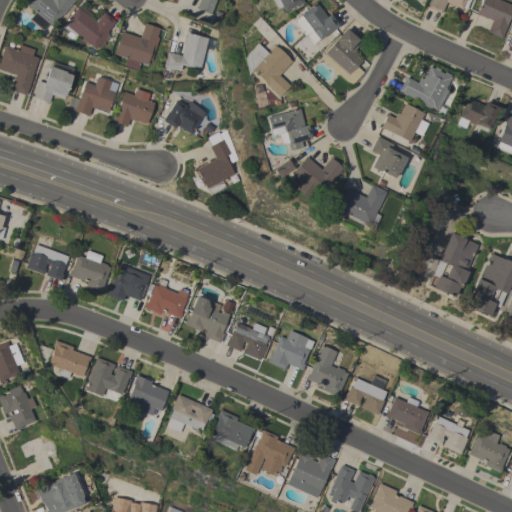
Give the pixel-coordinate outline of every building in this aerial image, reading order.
[(41,31),(27,19),(33,11),(24,3),(26,0),(73,0),(61,15),(52,26),(48,23),(41,31)] [(214,0),(209,14),(195,8),(198,0),(214,0)] [(281,6),(276,9),(271,0),(302,0),(303,2),(298,4),(284,11),(281,6)] [(440,13),(426,7),(429,0),(469,0),(466,8),(462,7),(461,9),(445,2),(440,13)] [(500,0),(511,5),(511,8),(505,24),(506,24),(500,37),(486,31),(491,19),(476,13),(481,0),(500,0)] [(326,16),(329,14),(337,25),(332,30),(331,29),(318,40),(317,39),(311,43),(306,36),(308,35),(306,33),(303,35),(292,21),(299,16),(298,15),(300,13),(299,12),(304,8),(305,9),(315,2),(326,16)] [(76,7),(95,22),(102,12),(114,21),(106,31),(107,32),(93,49),(75,34),(72,38),(70,38),(57,30),(76,7)] [(139,37),(143,23),(157,28),(154,36),(156,37),(155,40),(157,40),(150,61),(147,60),(146,65),(139,62),(136,69),(122,65),(124,58),(113,54),(120,31),(139,37)] [(358,39),(354,44),(356,46),(354,49),(355,50),(354,51),(360,56),(361,55),(363,57),(355,66),(362,72),(355,80),(356,81),(352,85),(351,84),(350,85),(319,57),(335,40),(335,39),(345,28),(358,39)] [(215,40),(212,50),(204,48),(199,69),(182,65),(181,71),(170,68),(170,69),(168,69),(168,71),(163,69),(164,67),(162,67),(166,51),(180,55),(185,32),(207,38),(215,40)] [(11,47),(11,48),(16,50),(18,43),(33,49),(31,55),(37,57),(31,75),(24,95),(10,89),(15,74),(0,69),(0,56),(4,45),(11,47)] [(256,43),(266,52),(273,45),(290,61),(277,75),(288,85),(277,96),(250,71),(246,74),(242,58),(256,43)] [(51,62),(72,69),(70,75),(71,75),(64,97),(63,96),(62,98),(50,94),(48,102),(32,97),(37,80),(43,82),(49,65),(49,66),(51,62)] [(405,77),(416,83),(419,77),(422,79),(428,66),(433,68),(433,66),(438,69),(437,71),(442,73),(443,72),(449,75),(448,76),(449,77),(443,89),(446,90),(436,110),(429,106),(428,110),(421,106),(422,104),(398,90),(405,77)] [(107,110),(97,107),(96,109),(90,107),(87,116),(72,110),(73,107),(74,107),(77,97),(78,98),(84,81),(87,83),(89,77),(95,79),(96,76),(117,83),(107,110)] [(145,123),(136,119),(135,121),(128,119),(126,126),(111,121),(113,116),(113,117),(122,91),(132,94),(134,89),(148,94),(146,100),(153,102),(145,123)] [(482,105),(483,101),(496,107),(486,129),(474,123),(473,125),(467,122),(468,120),(467,120),(463,128),(455,124),(459,116),(457,116),(465,97),(482,105)] [(192,130),(193,130),(190,134),(175,124),(173,128),(161,120),(167,111),(175,99),(185,106),(188,100),(203,112),(192,130)] [(419,119),(425,123),(419,135),(412,132),(407,141),(383,128),(382,129),(379,127),(386,114),(393,117),(395,112),(398,113),(403,103),(422,113),(419,119)] [(298,108),(302,124),(306,123),(309,137),(299,140),(301,146),(288,150),(283,130),(282,130),(280,125),(268,128),(265,117),(298,108)] [(511,154),(493,147),(496,141),(495,141),(508,111),(511,112),(511,154)] [(209,196),(195,168),(215,157),(209,146),(222,139),(219,133),(225,129),(236,159),(230,162),(227,154),(224,156),(233,173),(220,180),(224,187),(209,196)] [(391,144),(389,149),(404,157),(403,159),(405,160),(402,165),(400,164),(396,172),(395,171),(392,177),(378,171),(370,167),(377,154),(369,150),(376,136),(391,144)] [(319,169),(329,157),(341,167),(328,183),(327,182),(320,191),(313,185),(303,197),(294,188),(298,182),(289,174),(304,156),(319,169)] [(292,167),(277,177),(271,168),(286,158),(292,167)] [(363,197),(369,184),(378,188),(379,186),(375,184),(378,179),(383,182),(380,187),(383,188),(382,190),(383,191),(375,208),(374,208),(372,213),(376,215),(369,229),(344,217),(346,215),(334,209),(345,188),(363,197)] [(476,244),(464,270),(466,271),(459,287),(456,286),(452,297),(431,287),(435,277),(431,274),(437,260),(449,232),(476,244)] [(66,256),(63,264),(64,264),(60,273),(62,274),(60,280),(44,274),(46,269),(47,270),(49,265),(45,263),(43,268),(44,268),(42,274),(24,267),(30,251),(32,251),(34,244),(66,256)] [(84,285),(85,282),(67,275),(69,269),(70,270),(76,254),(83,257),(86,250),(101,255),(98,261),(104,263),(104,265),(108,267),(102,285),(103,286),(101,291),(84,285)] [(511,275),(497,307),(492,305),(487,315),(467,305),(472,295),(469,294),(477,278),(478,279),(491,253),(502,259),(503,258),(511,262),(511,275)] [(11,257),(17,259),(13,272),(14,273),(12,279),(7,277),(9,271),(7,270),(11,257)] [(129,269),(139,272),(137,277),(146,281),(140,296),(141,297),(139,302),(124,296),(122,302),(104,295),(105,291),(107,292),(116,269),(127,273),(129,269)] [(142,307),(144,302),(145,302),(149,294),(145,292),(148,283),(153,285),(153,284),(156,285),(160,277),(188,288),(179,312),(180,312),(178,318),(160,311),(159,314),(142,307)] [(219,310),(223,300),(231,303),(227,314),(226,313),(219,332),(221,333),(218,342),(202,336),(205,329),(201,328),(199,331),(182,324),(185,317),(186,318),(189,311),(195,295),(205,299),(207,305),(206,302),(208,299),(219,303),(215,311),(219,312),(220,310),(219,310)] [(224,345),(226,339),(227,339),(232,330),(235,322),(250,329),(253,322),(264,327),(262,334),(267,336),(263,345),(265,345),(258,360),(241,352),(243,348),(246,342),(242,341),(239,346),(241,347),(239,351),(224,345)] [(306,338),(312,341),(309,349),(308,349),(301,363),(303,364),(301,370),(286,363),(283,369),(265,361),(268,355),(270,355),(278,336),(285,339),(289,330),(306,338)] [(71,347),(70,350),(89,357),(87,362),(85,361),(80,376),(68,372),(66,378),(57,375),(60,369),(46,364),(52,347),(51,346),(53,340),(71,347)] [(16,354),(19,362),(14,364),(17,373),(3,379),(3,380),(0,381),(0,343),(6,341),(8,345),(7,346),(11,356),(16,354)] [(329,365),(335,368),(336,366),(343,370),(342,371),(346,373),(338,391),(340,392),(337,397),(320,389),(322,386),(304,378),(306,372),(308,373),(314,360),(313,359),(320,344),(335,351),(329,365)] [(110,369),(109,369),(107,373),(111,375),(113,370),(112,370),(114,365),(130,371),(127,377),(126,377),(122,386),(121,386),(118,394),(108,390),(104,398),(84,389),(87,381),(87,380),(90,373),(88,372),(94,357),(112,364),(110,369)] [(157,411),(152,408),(149,415),(133,408),(135,403),(129,400),(130,399),(126,397),(134,379),(132,378),(134,373),(150,380),(149,383),(166,390),(157,411)] [(368,383),(372,374),(384,379),(380,389),(385,391),(381,400),(382,400),(376,414),(359,407),(361,402),(362,402),(364,397),(360,395),(357,401),(358,401),(356,406),(342,399),(344,394),(345,394),(350,384),(350,385),(354,377),(368,383)] [(35,406),(29,409),(33,420),(20,426),(20,427),(14,430),(6,411),(3,412),(0,405),(0,394),(1,394),(2,396),(8,393),(7,390),(18,385),(20,388),(22,392),(23,392),(26,398),(31,396),(35,406)] [(210,409),(208,413),(211,414),(208,421),(204,420),(202,424),(199,431),(181,423),(176,432),(163,426),(171,409),(169,408),(170,405),(166,403),(169,398),(173,400),(176,394),(210,409)] [(405,402),(407,396),(417,401),(415,406),(426,412),(416,434),(401,427),(402,423),(383,415),(386,410),(387,411),(393,397),(405,402)] [(232,450),(211,441),(214,434),(210,432),(217,415),(216,414),(218,409),(235,417),(234,420),(252,428),(250,434),(248,433),(242,447),(235,443),(232,450)] [(464,437),(465,438),(458,453),(441,445),(444,439),(444,440),(446,436),(442,434),(441,438),(442,438),(439,444),(426,438),(436,415),(467,430),(464,437)] [(494,443),(497,444),(498,442),(508,447),(500,466),(501,467),(498,472),(482,465),(484,462),(467,454),(480,426),(498,434),(494,443)] [(254,444),(261,429),(276,436),(274,439),(292,447),(283,466),(278,464),(278,466),(279,467),(276,473),(275,472),(273,476),(269,474),(268,476),(261,473),(262,470),(258,468),(262,458),(261,457),(253,474),(242,469),(253,444),(254,444)] [(315,497),(285,484),(300,450),(311,456),(310,460),(316,462),(319,454),(332,459),(315,497)] [(352,470),(347,481),(351,483),(357,470),(366,475),(367,473),(371,475),(370,476),(372,477),(364,495),(363,495),(356,511),(347,508),(351,498),(346,495),(343,501),(340,499),(338,503),(334,501),(333,503),(328,501),(331,493),(328,492),(330,488),(329,488),(340,464),(352,470)] [(46,511),(42,502),(40,503),(37,496),(36,496),(33,489),(35,489),(34,488),(72,473),(75,472),(83,494),(81,495),(81,496),(80,497),(82,504),(61,511),(46,511)] [(393,494),(411,502),(408,507),(407,507),(404,511),(376,511),(372,510),(373,508),(369,507),(377,488),(376,487),(378,483),(395,490),(393,494)] [(154,506),(153,511),(108,511),(109,508),(110,498),(154,506)]
